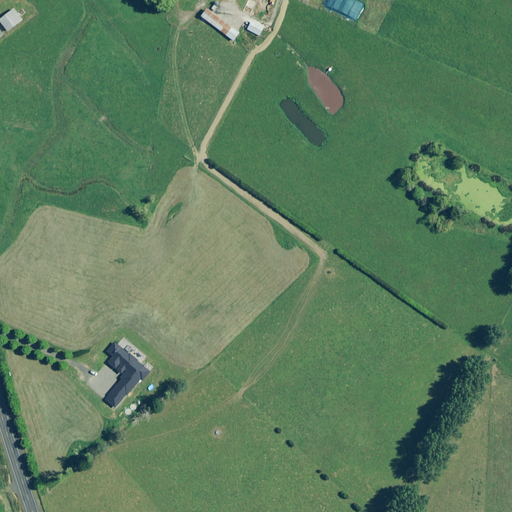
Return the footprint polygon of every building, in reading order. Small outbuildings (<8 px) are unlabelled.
[(23,20),(15,9),(0,20),(0,21),(8,32),(23,20)] [(240,34),(208,9),(202,17),(234,41),(240,34)] [(265,28),(252,21),(248,30),(260,36),(265,28)] [(100,355),(98,348),(90,351),(93,357),(100,355)] [(128,385),(122,366),(109,370),(110,374),(106,376),(107,381),(104,382),(106,387),(109,386),(111,391),(128,385)] [(156,392),(150,378),(133,385),(136,391),(142,389),(145,397),(156,392)]
